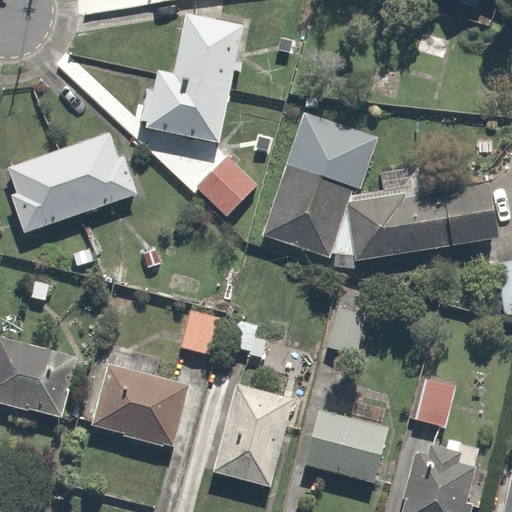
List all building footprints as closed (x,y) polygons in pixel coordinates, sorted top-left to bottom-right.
[(213,142),(238,31),(185,18),(172,78),(150,73),(139,125),(213,142)] [(326,262),(329,253),(359,264),(496,237),(485,182),(419,194),(415,170),(378,177),(380,188),(349,195),(371,134),(301,109),(256,237),(326,262)] [(108,137),(4,179),(27,237),(131,195),(108,137)] [(266,179),(233,149),(193,191),(225,222),(266,179)] [(511,327),(511,256),(492,260),(502,329),(511,327)] [(369,316),(336,303),(320,346),(353,359),(369,316)] [(227,316),(188,305),(176,347),(215,358),(227,316)] [(76,361),(0,338),(0,406),(57,423),(76,361)] [(185,390),(106,365),(86,428),(164,453),(185,390)] [(457,385),(425,376),(413,422),(444,431),(457,385)] [(292,402),(237,385),(210,472),(266,489),(292,402)] [(391,428),(324,408),(306,467),(374,487),(391,428)] [(463,511),(477,468),(419,450),(400,511),(463,511)] [(511,511),(511,467),(508,467),(498,511),(511,511)]
